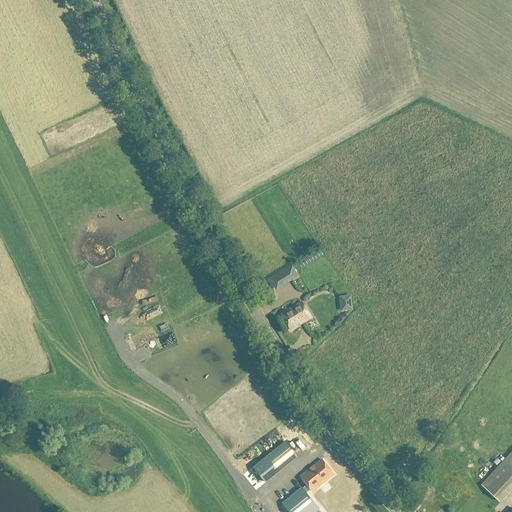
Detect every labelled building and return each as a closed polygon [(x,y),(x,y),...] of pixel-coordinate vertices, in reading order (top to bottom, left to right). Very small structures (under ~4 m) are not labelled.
[(298,278),(291,266),(285,269),(292,281),(298,278)] [(349,291),(336,295),(343,312),(355,307),(349,291)] [(311,318),(302,302),(281,315),(290,330),(311,318)] [(285,442),(253,468),(265,482),(297,457),(285,442)] [(511,460),(508,457),(481,486),(499,502),(511,487),(511,460)] [(313,490),(334,474),(322,460),(302,476),(313,490)] [(306,493),(311,490),(307,485),(302,489),(302,488),(282,504),(288,511),(315,511),(319,509),(306,493)]
